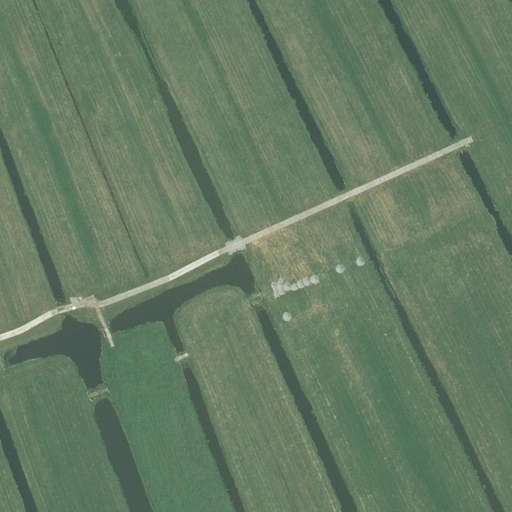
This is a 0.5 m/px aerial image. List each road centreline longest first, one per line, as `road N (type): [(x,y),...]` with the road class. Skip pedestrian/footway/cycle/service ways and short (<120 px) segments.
road 1 (track): [(95,304),(471,139)]
road 2 (track): [(0,337),(88,297),(113,345)]
